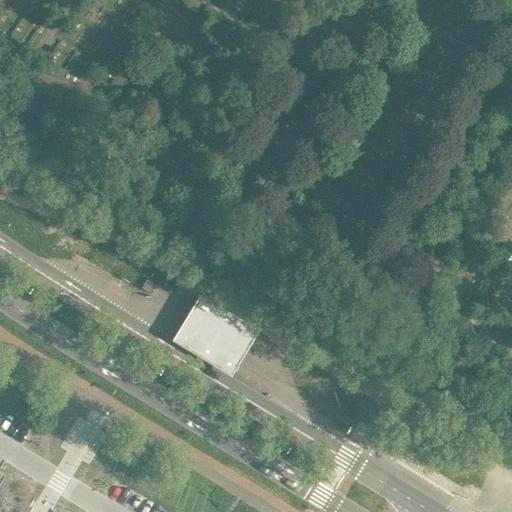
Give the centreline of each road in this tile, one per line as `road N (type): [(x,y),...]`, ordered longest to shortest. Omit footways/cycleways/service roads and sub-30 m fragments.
road 1 (secondary): [(427,511),(0,244)]
road 2 (secondary): [(0,287),(347,511)]
